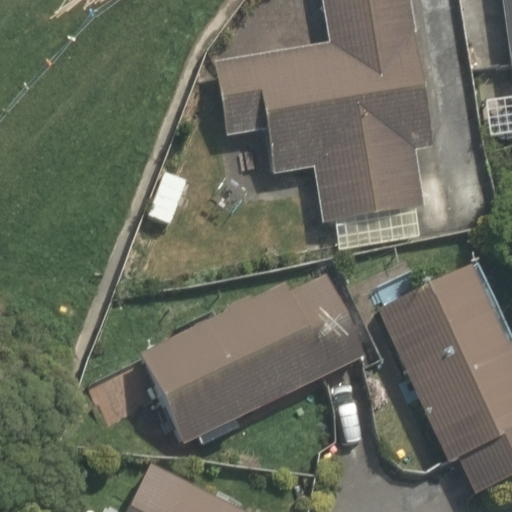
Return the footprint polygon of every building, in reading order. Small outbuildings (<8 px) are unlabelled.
[(325,228),(426,218),(420,147),(440,145),(426,0),(329,0),(333,39),(227,48),(236,146),(271,142),(275,179),(320,174),(325,228)] [(511,0),(498,0),(511,95),(511,0)] [(382,322),(451,471),(470,463),(488,502),(511,491),(511,318),(490,272),(382,322)] [(380,363),(341,278),(151,366),(190,452),(380,363)] [(234,511),(167,476),(147,511),(234,511)]
